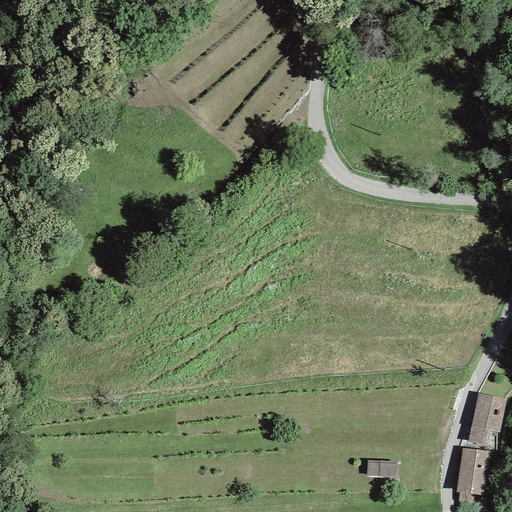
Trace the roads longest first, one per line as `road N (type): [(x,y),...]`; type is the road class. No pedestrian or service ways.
road 1 (unclassified): [(511,205),(368,190),(341,179),(318,131),(313,0)]
road 2 (unclassified): [(450,511),(470,396),(511,316)]
